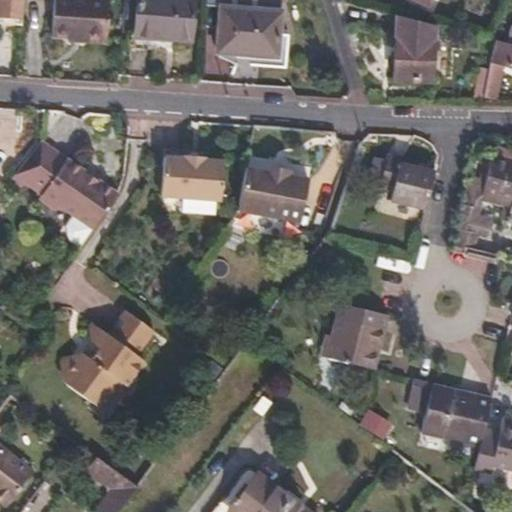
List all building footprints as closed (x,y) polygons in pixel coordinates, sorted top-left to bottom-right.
[(0,0),(0,18),(23,21),(23,0),(0,0)] [(109,1),(100,0),(54,0),(52,38),(81,40),(81,43),(106,44),(109,1)] [(193,0),(137,0),(136,40),(192,43),(193,0)] [(205,0),(206,6),(221,7),(218,53),(278,57),(281,0),(205,0)] [(410,0),(430,9),(433,0),(410,0)] [(435,28),(396,17),(393,82),(434,84),(435,28)] [(497,43),(486,97),(496,99),(504,66),(511,67),(511,29),(508,46),(497,43)] [(81,173),(38,142),(36,144),(19,165),(28,172),(47,185),(47,192),(56,197),(64,196),(99,220),(112,200),(78,177),(81,173)] [(424,211),(433,172),(416,168),(399,164),(400,158),(386,156),(379,190),(391,193),(388,202),(424,211)] [(163,159),(160,197),(221,203),(224,164),(205,163),(205,158),(189,157),(188,162),(163,159)] [(511,161),(491,157),(482,199),(511,206),(511,161)] [(417,163),(400,158),(399,164),(416,168),(417,163)] [(25,176),(28,172),(19,165),(16,170),(25,176)] [(267,172),(246,168),(238,213),(296,221),(303,177),(289,175),(289,171),(267,167),(267,172)] [(112,200),(114,195),(81,173),(78,177),(112,200)] [(303,177),(296,221),(302,221),(309,178),(303,177)] [(105,394),(114,396),(123,384),(133,381),(145,364),(137,357),(152,334),(124,313),(108,335),(101,332),(90,345),(95,349),(87,359),(74,362),(64,376),(66,388),(90,405),(100,390),(105,394)] [(371,371),(381,330),(335,319),(330,337),(324,360),(371,371)] [(324,360),(330,337),(324,336),(318,358),(324,360)] [(425,411),(420,434),(477,448),(480,437),(490,400),(412,382),(406,406),(425,411)] [(101,413),(114,396),(105,394),(100,390),(90,405),(101,413)] [(477,448),(472,470),(490,474),(492,468),(511,472),(511,418),(503,417),(497,440),(480,437),(477,448)] [(33,475),(0,448),(0,504),(1,506),(8,507),(33,475)] [(88,468),(84,473),(106,488),(105,496),(94,511),(95,511),(118,511),(137,488),(86,452),(79,462),(88,468)] [(306,511),(257,473),(226,511),(306,511)]
